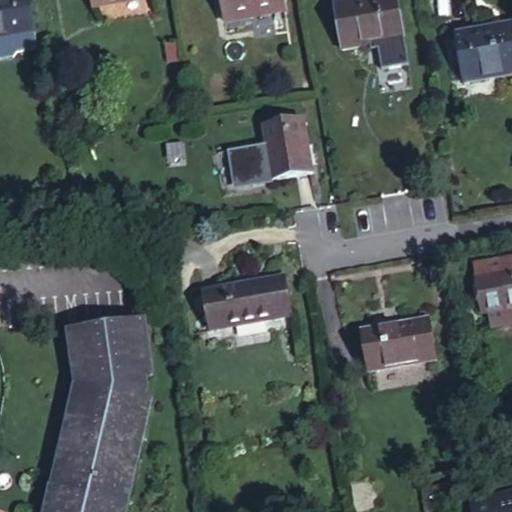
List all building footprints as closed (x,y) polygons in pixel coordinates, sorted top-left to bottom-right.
[(29,0),(0,0),(0,38),(35,34),(29,0)] [(221,0),(225,23),(285,13),(282,0),(221,0)] [(397,0),(370,0),(334,6),(341,50),(369,46),(369,41),(375,39),(380,71),(407,67),(397,0)] [(511,26),(454,36),(462,84),(511,76),(511,26)] [(33,51),(37,47),(35,34),(0,38),(0,59),(12,58),(16,53),(33,51)] [(314,174),(303,122),(264,129),(267,148),(229,155),(231,163),(234,162),(239,189),(314,174)] [(487,314),(511,309),(511,271),(477,278),(484,314),(487,314)] [(284,279),(203,293),(210,332),(291,317),(284,279)] [(490,333),(511,329),(511,309),(487,314),(490,333)] [(429,322),(362,333),(369,373),(436,361),(429,322)] [(125,511),(152,404),(145,402),(148,390),(146,377),(153,376),(145,323),(69,333),(76,386),(46,511),(125,511)] [(511,511),(511,493),(471,505),(472,511),(511,511)]
